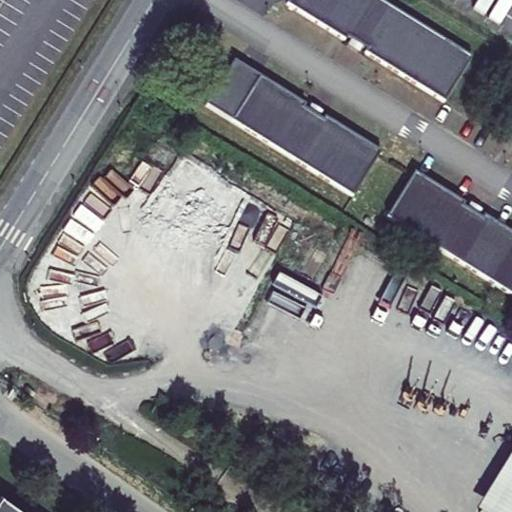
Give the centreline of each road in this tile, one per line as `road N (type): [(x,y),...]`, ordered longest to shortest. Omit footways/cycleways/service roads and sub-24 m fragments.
road 1 (unclassified): [(154,0),(0,250)]
road 2 (unknown): [(89,391),(200,385),(352,410)]
road 3 (track): [(98,397),(272,511)]
road 4 (unknown): [(352,410),(370,374),(406,364),(511,404)]
road 5 (unknown): [(352,410),(405,441),(463,511)]
